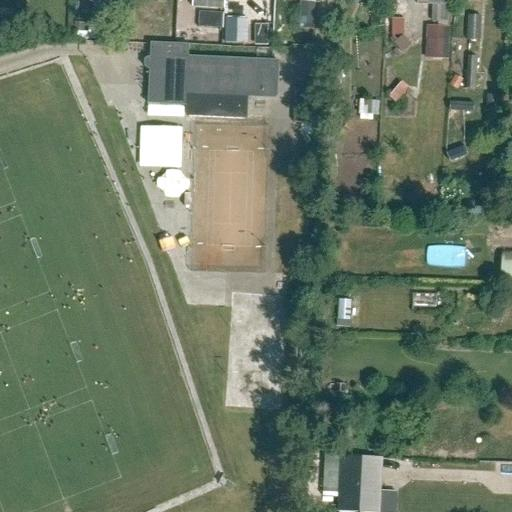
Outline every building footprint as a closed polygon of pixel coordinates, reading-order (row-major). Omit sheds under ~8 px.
[(223,10),(223,0),(191,0),(191,8),(223,10)] [(313,30),(313,19),(314,0),(299,0),(298,29),(313,30)] [(223,15),(199,13),(198,28),(222,30),(223,15)] [(479,40),(480,17),(466,16),(465,40),(479,40)] [(447,60),(448,27),(425,26),(424,59),(447,60)] [(403,36),(393,44),(403,55),(412,46),(403,36)] [(149,44),(149,48),(146,104),(188,105),(187,117),(243,120),(244,97),(274,98),(276,62),(185,58),(186,45),(149,44)] [(477,58),(468,58),(466,90),(475,90),(477,58)] [(455,76),(449,87),(457,91),(463,81),(455,76)] [(307,124),(308,100),(305,100),(306,83),(294,83),(292,123),(307,124)] [(499,97),(488,96),(487,112),(498,113),(499,97)] [(474,103),(450,102),(450,112),(473,113),(474,103)] [(463,147),(445,154),(449,163),(467,156),(463,147)] [(511,251),(503,251),(502,282),(511,282),(511,251)] [(351,301),(339,300),(338,320),(350,321),(351,301)] [(340,460),(336,511),(378,511),(381,462),(340,460)]
